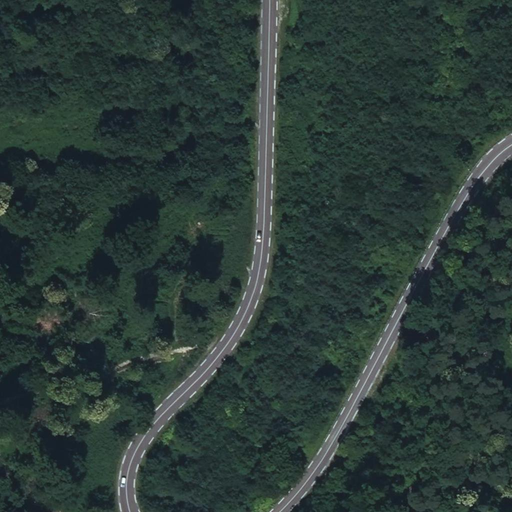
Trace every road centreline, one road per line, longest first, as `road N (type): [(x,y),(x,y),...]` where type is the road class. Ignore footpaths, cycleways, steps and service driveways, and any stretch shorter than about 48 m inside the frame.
road 1 (tertiary): [(126,511),(120,491),(140,429),(211,360),(247,309),(257,259),(265,0)]
road 2 (tertiary): [(511,142),(484,161),(445,219),(329,440),(275,511)]
